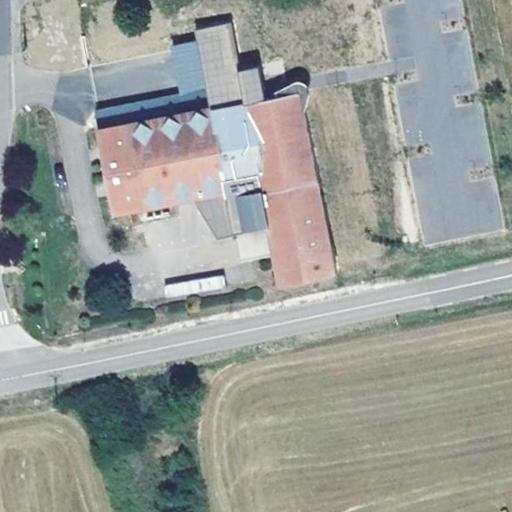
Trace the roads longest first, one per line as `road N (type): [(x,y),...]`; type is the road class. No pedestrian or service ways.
road 1 (tertiary): [(511,275),(0,380)]
road 2 (unknown): [(0,126),(241,59)]
